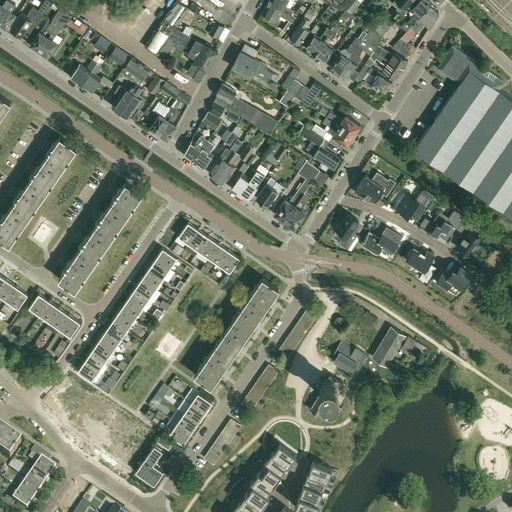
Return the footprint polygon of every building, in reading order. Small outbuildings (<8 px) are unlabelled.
[(15,3),(11,0),(0,16),(0,22),(6,27),(15,13),(11,10),(15,3)] [(0,16),(11,0),(4,0),(2,4),(0,2),(0,16)] [(10,27),(21,34),(27,26),(32,30),(52,1),(50,0),(44,0),(39,9),(33,5),(29,11),(28,16),(21,11),(10,27)] [(176,0),(175,0),(144,45),(157,54),(158,52),(158,53),(169,36),(170,35),(175,28),(176,27),(189,7),(176,0)] [(286,4),(288,0),(268,0),(269,1),(292,14),(293,12),(294,12),(295,9),(286,4)] [(334,0),(332,0),(329,5),(326,10),(331,14),(339,3),(334,0)] [(336,0),(351,12),(360,2),(357,0),(336,0)] [(395,17),(403,9),(411,0),(394,0),(392,2),(396,6),(398,6),(391,13),(395,17)] [(405,21),(401,25),(406,30),(410,26),(411,26),(413,23),(413,22),(431,4),(426,0),(418,0),(411,8),(416,13),(410,19),(407,23),(405,21)] [(298,17),(292,14),(269,1),(262,12),(277,20),(280,15),(288,19),(282,29),(287,32),(298,17)] [(308,8),(302,4),(295,13),(302,17),(308,8)] [(416,30),(425,20),(430,25),(439,11),(431,4),(413,22),(413,23),(411,26),(416,30)] [(38,49),(65,10),(60,6),(50,20),(51,21),(43,32),(39,30),(30,43),(31,44),(31,45),(34,47),(35,46),(38,49)] [(310,29),(304,25),(314,11),(309,7),(298,21),(299,22),(290,35),(294,38),(295,39),(298,42),(299,41),(300,42),(310,29)] [(345,21),(349,16),(356,21),(358,18),(351,12),(346,8),(339,16),(345,21)] [(71,14),(70,14),(65,10),(38,49),(42,51),(42,53),(44,55),(46,54),(47,55),(56,41),(52,39),(60,27),(62,28),(71,14)] [(373,28),(381,36),(393,23),(385,16),(373,28)] [(88,26),(82,22),(82,23),(77,30),(83,34),(86,29),(88,27),(88,26)] [(209,32),(215,36),(221,25),(215,22),(209,32)] [(315,34),(306,46),(307,47),(308,48),(310,50),(312,50),(315,52),(332,29),(329,27),(327,26),(320,37),(315,34)] [(176,40),(191,48),(213,60),(218,50),(209,45),(209,44),(206,42),(204,43),(203,42),(196,39),(175,28),(170,35),(176,40)] [(367,33),(363,38),(375,47),(378,44),(382,37),(371,28),(368,32),(367,33)] [(332,29),(315,52),(318,55),(319,56),(321,58),(323,58),(324,58),(325,57),(329,60),(337,49),(332,46),(333,46),(328,43),(336,32),(335,32),(332,29)] [(337,49),(329,60),(332,62),(331,64),(332,65),(333,67),(335,68),(337,68),(340,70),(359,43),(361,41),(365,35),(367,32),(363,29),(363,30),(361,32),(357,38),(356,38),(348,48),(341,49),(338,47),(337,49)] [(98,36),(99,35),(93,31),(88,38),(94,42),(98,36)] [(169,36),(158,53),(164,57),(173,44),(188,52),(196,57),(193,61),(208,69),(213,60),(176,40),(170,35),(169,36)] [(401,36),(396,42),(409,50),(413,44),(401,36)] [(396,42),(392,46),(406,55),(409,50),(396,42)] [(348,76),(349,76),(361,58),(358,56),(364,47),(359,43),(340,70),(343,72),(344,74),(346,76),(348,76)] [(394,51),(392,53),(377,44),(374,50),(401,69),(408,60),(394,51)] [(128,61),(131,56),(114,45),(108,53),(115,58),(118,54),(128,61)] [(408,141),(415,146),(414,148),(511,215),(511,96),(500,88),(505,81),(452,45),(437,67),(459,82),(418,142),(411,137),(408,141)] [(241,50),(237,58),(271,77),(276,81),(279,76),(265,68),(267,64),(241,50)] [(396,78),(401,69),(374,50),(369,57),(374,60),(376,57),(386,64),(382,69),(396,78)] [(114,91),(119,94),(112,105),(121,111),(139,84),(150,69),(131,56),(128,61),(120,71),(133,80),(136,75),(138,77),(129,90),(125,87),(120,84),(114,91)] [(269,81),(271,77),(237,58),(232,66),(251,76),(253,72),(269,81)] [(81,83),(96,61),(93,59),(87,67),(80,62),(71,76),(81,83)] [(96,61),(81,83),(92,91),(102,77),(95,72),(100,64),(96,61)] [(378,70),(371,65),(366,63),(355,78),(360,81),(368,70),(375,75),(370,82),(384,91),(385,89),(387,89),(388,87),(388,85),(392,79),(378,70)] [(296,76),(300,71),(294,67),(289,73),(289,74),(295,78),(296,76)] [(156,74),(147,88),(155,93),(164,80),(156,74)] [(287,88),(295,78),(289,74),(281,84),(287,88)] [(301,100),(310,88),(295,78),(287,88),(287,89),(295,94),(295,96),(301,100)] [(277,121),(242,101),(233,96),(236,90),(222,83),(214,99),(241,113),(240,115),(268,134),(277,121)] [(143,87),(139,84),(121,111),(129,117),(136,108),(138,109),(146,98),(139,94),(143,87)] [(180,90),(173,86),(170,91),(173,93),(172,94),(176,97),(176,96),(180,90)] [(288,105),(295,96),(295,94),(287,89),(280,100),(288,105)] [(176,96),(182,99),(185,94),(180,90),(176,96)] [(0,115),(10,101),(4,97),(5,96),(2,94),(1,95),(0,93),(0,115)] [(185,94),(182,99),(187,104),(191,98),(185,94)] [(154,130),(156,130),(159,132),(176,107),(180,102),(176,99),(164,116),(160,113),(151,126),(152,127),(152,129),(154,130)] [(221,112),(225,105),(214,100),(209,109),(219,115),(221,112)] [(322,106),(319,111),(326,116),(329,111),(322,106)] [(176,107),(159,132),(163,135),(163,136),(165,138),(167,137),(168,138),(177,125),(173,122),(181,110),(176,107)] [(226,115),(236,120),(240,113),(229,108),(226,115)] [(208,110),(202,119),(216,128),(222,119),(208,110)] [(346,114),(343,118),(330,110),(329,111),(326,116),(354,134),(361,124),(346,114)] [(347,144),(354,134),(326,116),(322,121),(327,125),(324,129),(316,124),(313,129),(330,140),(340,148),(344,142),(347,144)] [(304,123),(298,119),(292,128),(298,131),(304,123)] [(325,147),(330,140),(313,129),(304,123),(299,131),(315,142),(309,150),(314,153),(312,155),(322,161),(319,165),(326,169),(328,165),(332,167),(333,166),(335,166),(336,163),(336,162),(339,157),(325,147)] [(240,128),(236,124),(224,141),(229,144),(240,128)] [(208,139),(204,136),(199,133),(194,140),(192,139),(183,154),(193,161),(208,139)] [(50,150),(66,161),(76,147),(70,142),(67,140),(60,136),(53,146),(52,145),(49,149),(50,150)] [(217,177),(234,153),(235,151),(242,140),(238,137),(224,157),(220,155),(209,171),(217,177)] [(215,144),(211,141),(208,139),(193,161),(203,167),(213,153),(210,151),(215,144)] [(288,148),(277,140),(270,150),(281,158),(288,148)] [(248,144),(240,156),(245,159),(250,152),(254,147),(248,144)] [(59,171),(66,161),(50,150),(43,160),(59,171)] [(240,154),(235,151),(234,153),(217,177),(224,182),(236,166),(233,164),(240,154)] [(255,156),(250,152),(245,159),(244,161),(249,165),(255,156)] [(302,156),(294,166),(298,170),(304,162),(306,159),(302,157),(302,156)] [(49,185),(59,171),(43,160),(37,170),(35,169),(32,173),(33,174),(34,174),(49,185)] [(304,192),(313,179),(320,170),(306,160),(298,172),(305,178),(298,188),(298,189),(290,201),(285,198),(275,212),(285,219),(304,192)] [(242,171),(237,179),(231,187),(239,193),(256,170),(256,169),(252,167),(247,175),(244,173),(242,171)] [(247,199),(253,190),(258,183),(264,174),(256,168),(256,169),(256,170),(239,193),(247,199)] [(320,170),(313,179),(322,185),(329,176),(320,170)] [(42,195),(49,185),(34,174),(33,174),(27,184),(42,195)] [(366,174),(354,191),(363,196),(365,194),(374,200),(381,191),(386,195),(396,181),(390,177),(383,186),(366,174)] [(286,187),(276,180),(271,176),(256,197),(267,204),(274,194),(279,198),(286,187)] [(116,196),(132,207),(142,193),(135,188),(133,186),(132,186),(126,182),(119,192),(117,190),(114,195),(116,196)] [(33,209),(42,195),(27,184),(20,194),(18,193),(15,197),(17,198),(33,209)] [(407,192),(396,208),(398,210),(408,216),(409,215),(411,211),(412,210),(419,214),(420,215),(435,194),(423,186),(423,187),(428,190),(426,193),(421,190),(421,189),(415,197),(407,192)] [(304,192),(285,219),(295,226),(305,212),(300,209),(309,196),(304,192)] [(125,217),(132,207),(116,196),(109,206),(125,217)] [(26,219),(33,209),(17,198),(10,208),(26,219)] [(115,231),(125,217),(109,206),(102,216),(101,215),(98,219),(99,220),(115,231)] [(16,233),(26,219),(10,208),(3,218),(2,217),(0,219),(0,222),(16,233)] [(425,216),(420,223),(430,231),(437,235),(438,234),(442,229),(451,235),(452,236),(456,229),(466,216),(462,214),(454,208),(449,216),(440,210),(432,221),(425,216)] [(337,219),(333,225),(336,228),(335,229),(340,233),(339,235),(341,236),(338,241),(348,248),(358,233),(352,229),(358,219),(347,211),(340,221),(337,219)] [(461,239),(456,246),(470,255),(474,249),(476,251),(480,245),(478,244),(482,237),(472,229),(476,223),(466,216),(456,229),(464,235),(462,238),(461,237),(460,238),(461,239)] [(108,241),(115,231),(99,220),(92,230),(108,241)] [(187,244),(189,242),(198,228),(188,221),(178,235),(184,239),(183,241),(187,244)] [(9,243),(16,233),(0,222),(0,237),(2,239),(3,239),(9,243)] [(199,249),(208,235),(198,228),(189,242),(199,249)] [(369,231),(361,243),(376,253),(381,246),(391,253),(403,235),(390,228),(382,240),(369,231)] [(98,255),(108,241),(92,230),(86,240),(84,239),(81,243),(83,244),(98,255)] [(208,258),(209,256),(219,242),(208,235),(199,249),(205,253),(204,255),(208,258)] [(218,265),(219,263),(229,249),(219,242),(209,256),(215,260),(214,262),(218,265)] [(91,265),(98,255),(83,244),(76,254),(91,265)] [(408,255),(406,258),(417,266),(424,270),(420,277),(427,281),(433,271),(436,266),(429,262),(434,254),(433,255),(427,251),(428,250),(427,250),(425,252),(420,249),(420,250),(414,246),(412,248),(411,247),(410,247),(407,253),(407,254),(406,253),(406,254),(408,255)] [(156,257),(169,267),(176,257),(163,247),(156,257)] [(230,270),(233,265),(239,257),(229,249),(219,263),(230,270)] [(81,279),(91,265),(76,254),(69,264),(67,263),(64,267),(66,268),(81,279)] [(162,277),(169,267),(156,257),(149,268),(162,277)] [(184,268),(191,273),(193,269),(187,264),(184,268)] [(444,269),(436,280),(446,287),(451,280),(461,287),(471,272),(460,265),(457,270),(453,267),(450,272),(444,269)] [(74,289),(81,279),(66,268),(59,278),(66,283),(65,283),(68,285),(74,289)] [(162,277),(149,268),(142,278),(155,287),(162,277)] [(261,312),(273,296),(278,287),(262,276),(245,301),(261,312)] [(155,287),(142,278),(135,288),(148,297),(155,287)] [(0,293),(8,299),(17,286),(7,279),(0,288),(0,293)] [(179,289),(184,282),(180,280),(176,286),(179,289)] [(18,306),(28,293),(17,286),(8,299),(18,306)] [(141,307),(148,297),(135,288),(128,298),(141,307)] [(40,313),(49,299),(39,292),(29,306),(40,313)] [(147,312),(141,307),(128,298),(120,308),(134,318),(138,312),(144,316),(147,312)] [(50,320),(59,306),(49,299),(40,313),(50,320)] [(168,302),(163,299),(161,301),(159,304),(164,308),(168,302)] [(245,336),(261,312),(245,301),(229,325),(245,336)] [(317,315),(320,310),(310,304),(307,308),(317,315)] [(60,327),(70,314),(59,306),(50,320),(60,327)] [(160,310),(157,307),(152,315),(155,317),(158,319),(163,312),(160,310)] [(127,328),(134,318),(120,308),(113,318),(127,328)] [(303,314),(313,320),(317,316),(307,309),(303,314)] [(367,310),(363,315),(366,317),(364,320),(369,323),(374,315),(367,310)] [(70,314),(60,327),(70,334),(80,321),(70,314)] [(310,325),(313,320),(303,314),(300,319),(310,325)] [(342,315),(341,316),(340,316),(339,316),(338,316),(337,316),(337,317),(336,317),(336,318),(336,319),(335,319),(335,320),(335,321),(335,322),(336,323),(336,324),(337,324),(338,325),(339,325),(340,325),(341,325),(342,325),(343,324),(344,323),(344,322),(345,322),(345,321),(345,320),(344,319),(344,318),(343,317),(344,317),(342,315)] [(120,338),(127,328),(113,318),(106,328),(120,338)] [(307,330),(310,325),(300,319),(297,324),(307,330)] [(303,335),(307,330),(297,324),(293,328),(303,335)] [(228,360),(245,336),(229,325),(212,349),(228,360)] [(390,325),(372,356),(387,365),(399,344),(401,345),(400,346),(408,351),(415,338),(407,334),(407,335),(404,334),(405,333),(390,325)] [(120,338),(106,328),(99,338),(113,348),(117,342),(120,338)] [(300,340),(303,335),(293,328),(290,333),(300,340)] [(297,345),(300,340),(290,333),(287,338),(297,345)] [(106,358),(113,348),(99,338),(92,349),(106,358)] [(293,349),(297,345),(287,338),(283,343),(293,349)] [(69,344),(63,339),(54,353),(59,356),(69,344)] [(136,339),(131,346),(137,349),(141,343),(136,339)] [(376,364),(365,357),(365,356),(341,341),(334,352),(337,354),(334,360),(352,371),(355,366),(359,368),(363,360),(368,363),(371,374),(378,372),(376,364)] [(39,350),(41,346),(35,342),(33,346),(38,350),(39,350)] [(290,354),(293,349),(283,343),(280,348),(290,354)] [(103,362),(106,358),(92,349),(85,359),(99,368),(103,362)] [(211,385),(228,360),(212,349),(195,374),(202,379),(205,381),(211,385)] [(394,357),(390,364),(395,368),(400,361),(394,357)] [(99,368),(85,359),(77,371),(90,381),(99,368)] [(122,359),(118,365),(123,369),(127,363),(122,359)] [(266,368),(276,375),(279,370),(269,363),(266,368)] [(272,380),(276,375),(266,368),(263,373),(272,380)] [(115,370),(111,376),(116,380),(120,373),(115,370)] [(269,384),(272,380),(263,373),(259,378),(269,384)] [(318,393),(318,394),(310,408),(320,415),(330,399),(331,399),(333,398),(334,398),(335,397),(336,396),(337,395),(338,393),(339,392),(339,391),(339,389),(339,388),(339,387),(338,386),(342,381),(330,373),(327,378),(326,378),(324,379),(323,379),(323,380),(322,381),(320,379),(318,381),(316,384),(319,386),(319,387),(318,388),(318,389),(318,390),(318,391),(318,392),(318,393)] [(109,376),(105,382),(110,385),(110,386),(111,386),(112,385),(115,379),(113,378),(109,376)] [(265,389),(269,384),(259,378),(256,383),(265,389)] [(74,380),(69,387),(85,399),(86,398),(88,395),(91,391),(74,380)] [(165,392),(169,386),(168,386),(164,383),(160,389),(165,392)] [(262,394),(265,389),(256,383),(252,387),(262,394)] [(85,399),(69,387),(64,395),(80,406),(83,402),(85,399)] [(259,399),(262,394),(252,387),(249,392),(259,399)] [(205,411),(211,401),(198,391),(191,402),(205,411)] [(255,404),(259,399),(249,392),(246,397),(255,404)] [(78,410),(80,406),(64,395),(59,402),(75,414),(75,413),(78,410)] [(252,409),(255,404),(246,397),(242,402),(252,409)] [(73,417),(75,414),(59,402),(53,410),(69,421),(73,417)] [(184,412),(198,421),(205,411),(191,402),(184,412)] [(341,406),(340,405),(334,402),(327,414),(334,418),(341,406)] [(145,415),(151,419),(155,412),(149,408),(145,415)] [(177,422),(190,432),(196,423),(198,421),(184,412),(177,422)] [(85,413),(76,426),(82,431),(92,418),(85,413)] [(228,422),(238,429),(241,424),(231,417),(228,422)] [(92,418),(82,431),(89,435),(98,422),(92,418)] [(98,422),(89,435),(95,440),(104,427),(98,422)] [(183,442),(190,432),(177,422),(170,433),(183,442)] [(234,434),(238,429),(228,422),(225,427),(234,434)] [(0,427),(0,451),(10,458),(15,452),(17,449),(21,442),(0,427)] [(104,427),(95,440),(101,444),(110,431),(104,427)] [(231,439),(234,434),(225,427),(221,432),(231,439)] [(110,431),(101,444),(108,449),(117,435),(110,431)] [(228,444),(231,439),(221,432),(218,437),(228,444)] [(117,435),(108,449),(114,453),(123,440),(117,435)] [(169,449),(172,444),(160,436),(157,440),(169,449)] [(224,449),(228,444),(218,437),(214,442),(224,449)] [(123,440),(114,453),(120,457),(129,444),(123,440)] [(221,454),(224,449),(214,442),(211,447),(221,454)] [(280,442),(272,452),(288,463),(292,458),(295,453),(280,442)] [(129,444),(120,457),(126,462),(135,449),(129,444)] [(155,444),(145,458),(145,457),(136,471),(154,483),(163,470),(154,464),(163,450),(155,444)] [(35,469),(48,479),(56,468),(49,464),(52,458),(35,447),(32,452),(42,459),(35,469)] [(217,458),(221,454),(211,447),(208,452),(217,458)] [(135,449),(126,462),(133,466),(142,453),(135,449)] [(214,463),(217,458),(208,452),(204,457),(214,463)] [(272,452),(265,461),(281,473),(285,467),(288,463),(272,452)] [(309,471),(308,471),(327,478),(332,467),(313,459),(311,465),(309,471)] [(265,461),(258,471),(274,483),(274,482),(278,477),(281,473),(265,461)] [(41,489),(48,479),(35,469),(28,480),(41,489)] [(258,471),(251,480),(269,494),(269,493),(267,492),(271,487),(274,483),(258,471)] [(304,482),(322,490),(327,478),(308,471),(306,476),(304,482)] [(34,499),(41,489),(28,480),(21,490),(34,499)] [(252,482),(245,492),(262,503),(266,498),(269,494),(251,480),(250,481),(252,482)] [(300,493),(299,493),(318,501),(322,490),(304,482),(302,487),(300,493)] [(27,510),(34,499),(21,490),(14,500),(27,510)] [(245,492),(238,501),(253,511),(255,511),(259,507),(262,503),(245,492)] [(295,504),(295,505),(306,509),(312,511),(313,511),(318,501),(299,493),(298,498),(295,504)] [(86,494),(83,500),(88,503),(91,498),(86,494)] [(86,511),(91,505),(83,500),(74,511),(86,511)] [(253,511),(238,501),(231,511),(232,511),(253,511)]
